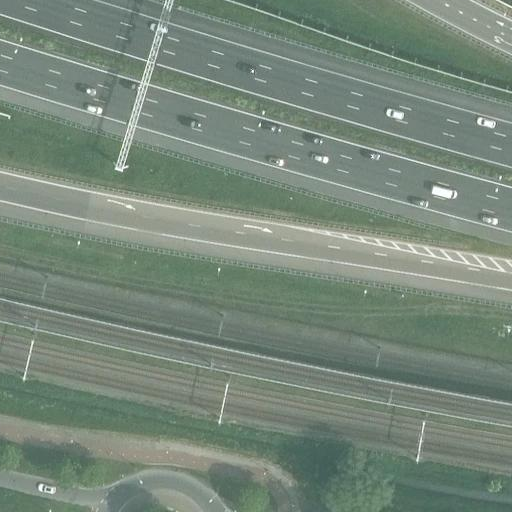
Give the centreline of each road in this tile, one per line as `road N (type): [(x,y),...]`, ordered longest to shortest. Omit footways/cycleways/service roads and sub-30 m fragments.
road 1 (motorway): [(0,63),(511,211)]
road 2 (motorway): [(0,188),(511,283)]
road 3 (motorway): [(511,145),(23,0)]
road 4 (secondary): [(213,511),(201,495),(171,480),(138,483),(111,502)]
